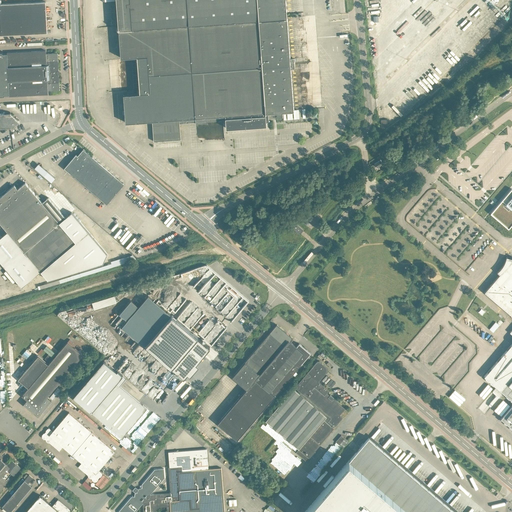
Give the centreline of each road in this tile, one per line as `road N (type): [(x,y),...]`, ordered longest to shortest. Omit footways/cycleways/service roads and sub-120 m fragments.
road 1 (unclassified): [(511,485),(283,290)]
road 2 (unclassified): [(100,508),(283,290)]
road 3 (unknown): [(176,396),(105,321),(121,296),(151,288),(202,303),(246,335)]
road 4 (unclassified): [(511,96),(372,195)]
road 5 (unknown): [(438,320),(406,358),(440,390),(463,366),(470,347),(461,339)]
road 6 (unclassified): [(200,224),(83,122)]
road 7 (unknown): [(445,312),(479,343),(477,426),(469,441)]
road 8 (unknown): [(26,443),(68,406),(138,462)]
road 9 (unknown): [(428,177),(402,218),(469,280)]
road 10 (unclassified): [(360,135),(371,108),(358,0)]
road 11 (unclassified): [(240,200),(360,135)]
road 12 (unclassified): [(283,290),(372,195)]
road 13 (unclassified): [(83,122),(74,0)]
road 14 (unclassified): [(100,508),(13,424)]
